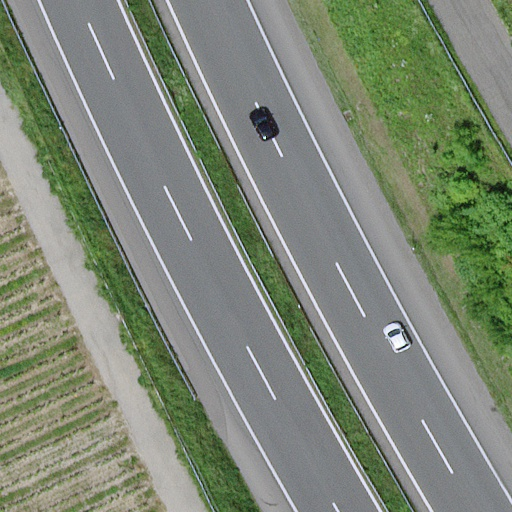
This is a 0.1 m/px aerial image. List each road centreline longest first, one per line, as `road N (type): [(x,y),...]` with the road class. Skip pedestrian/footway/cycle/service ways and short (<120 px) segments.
road 1 (motorway): [(473,511),(321,236),(207,0)]
road 2 (motorway): [(78,0),(216,292),(337,511)]
road 3 (track): [(0,108),(189,511)]
